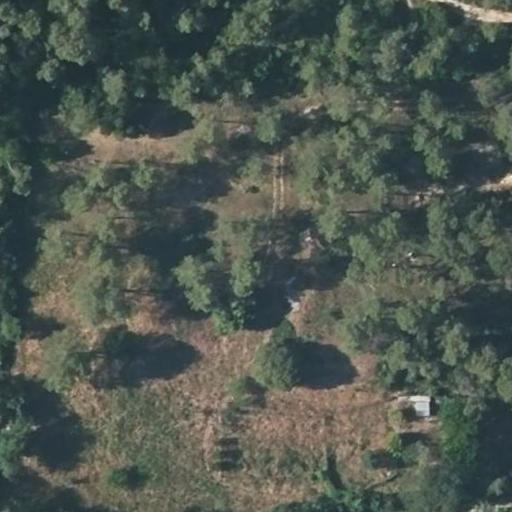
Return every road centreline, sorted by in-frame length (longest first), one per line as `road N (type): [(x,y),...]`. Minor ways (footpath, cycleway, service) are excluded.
road 1 (track): [(299,116),(278,145),(275,242),(230,365),(189,377),(153,368),(125,312),(126,281),(259,143)]
road 2 (track): [(259,143),(299,116),(338,105),(484,101),(511,89)]
